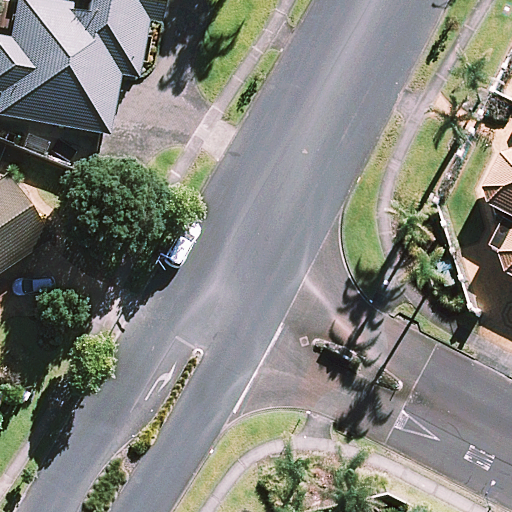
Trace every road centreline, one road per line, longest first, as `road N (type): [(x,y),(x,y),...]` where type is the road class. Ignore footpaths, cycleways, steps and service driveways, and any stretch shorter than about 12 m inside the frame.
road 1 (tertiary): [(233,298),(393,0)]
road 2 (residential): [(233,298),(511,442)]
road 3 (tertiary): [(107,511),(233,298)]
